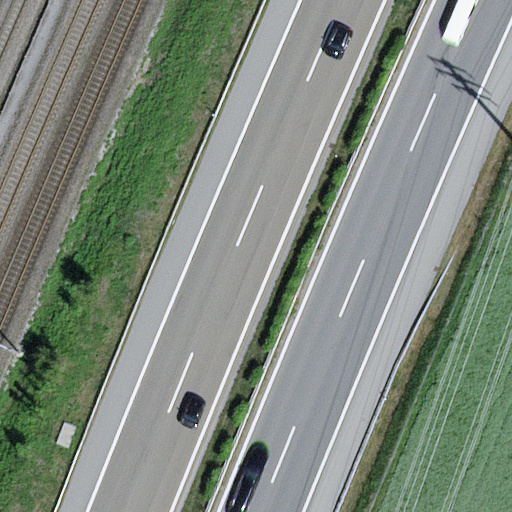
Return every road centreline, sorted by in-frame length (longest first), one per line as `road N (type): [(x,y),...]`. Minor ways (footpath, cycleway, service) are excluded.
road 1 (motorway): [(345,0),(134,511)]
road 2 (motorway): [(270,511),(424,120),(480,0)]
